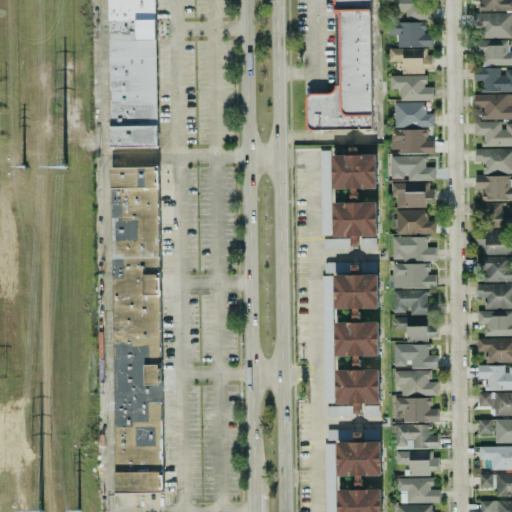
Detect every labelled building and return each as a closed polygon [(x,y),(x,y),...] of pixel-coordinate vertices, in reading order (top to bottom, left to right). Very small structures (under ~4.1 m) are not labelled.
[(157,146),(154,0),(107,0),(110,147),(157,146)] [(371,129),(369,0),(332,0),(333,13),(338,13),(339,93),(307,93),(308,130),(371,129)] [(424,0),(388,0),(388,17),(403,17),(403,19),(431,19),(431,5),(424,5),(424,0)] [(511,0),(472,0),(472,10),(511,9),(511,0)] [(472,13),(473,27),(479,27),(480,38),(511,37),(511,13),(472,13)] [(432,46),(431,33),(425,33),(425,21),(388,22),(389,35),(397,34),(397,47),(432,46)] [(480,65),(511,64),(511,51),(507,51),(507,39),(473,40),(473,53),(480,53),(480,65)] [(430,48),(388,48),(388,61),(401,61),(401,73),(423,73),(423,68),(429,68),(430,48)] [(482,91),(511,91),(511,69),(501,69),(501,67),(473,67),(473,80),(482,81),(482,91)] [(425,75),(389,75),(389,89),(399,89),(399,100),(432,100),(432,86),(425,86),(425,75)] [(511,93),(473,94),(474,107),(481,107),(481,119),(511,118),(511,93)] [(423,102),(393,102),(392,126),(432,127),(433,114),(422,114),(423,102)] [(511,145),(511,122),(502,123),(502,121),(474,121),(474,135),(481,135),(481,146),(511,145)] [(398,154),(433,153),(433,140),(426,141),(425,129),(389,130),(390,150),(398,149),(398,154)] [(511,148),(474,148),(474,161),(482,161),(482,173),(511,172),(511,148)] [(320,235),(330,235),(329,150),(319,150),(320,235)] [(425,155),(388,156),(388,178),(407,178),(407,180),(434,180),(433,167),(425,167),(425,155)] [(111,167),(114,493),(161,492),(158,167),(111,167)] [(482,200),(511,199),(511,175),(474,176),(475,189),(481,189),(482,200)] [(396,207),(425,207),(426,203),(432,203),(432,183),(391,183),(391,196),(396,196),(396,207)] [(376,236),(376,201),(332,202),(333,236),(350,236),(350,246),(359,246),(358,236),(376,236)] [(511,202),(476,204),(476,218),(484,217),(484,227),(511,226),(511,202)] [(434,221),(425,221),(425,209),(395,209),(395,234),(434,233),(434,221)] [(511,229),(484,230),(485,238),(478,238),(479,254),(511,253),(511,229)] [(427,236),(391,236),(392,261),(435,260),(435,247),(427,247),(427,236)] [(322,239),(323,248),(349,248),(349,238),(322,239)] [(511,281),(511,256),(476,256),(476,270),(484,270),(484,281),(511,281)] [(350,262),(324,262),(324,272),(350,272),(350,262)] [(389,263),(390,288),(435,287),(435,274),(429,274),(428,263),(389,263)] [(334,274),(334,308),(352,308),(352,322),(335,322),(335,356),(378,356),(378,321),(359,321),(359,308),(377,308),(377,274),(334,274)] [(322,402),(333,402),(331,275),(321,276),(322,402)] [(483,309),(511,308),(511,282),(476,284),(476,297),(483,297),(483,309)] [(408,312),(408,314),(428,314),(427,289),(392,290),(392,312),(408,312)] [(511,334),(511,310),(477,311),(477,324),(484,324),(484,336),(511,334)] [(406,341),(428,341),(428,337),(435,337),(435,317),(405,318),(406,341)] [(486,362),(511,361),(511,337),(476,338),(477,352),(485,351),(486,362)] [(393,367),(436,367),(436,355),(428,355),(428,344),(393,344),(393,367)] [(335,369),(336,405),(326,405),(326,415),(363,415),(363,403),(379,403),(378,369),(335,369)] [(394,370),(394,383),(401,383),(401,395),(437,395),(437,381),(430,381),(430,369),(394,370)] [(511,392),(478,392),(478,406),(491,406),(490,414),(511,414),(511,392)] [(437,421),(437,408),(431,408),(430,397),(394,397),(394,410),(402,410),(403,422),(437,421)] [(494,443),(511,442),(511,418),(494,419),(494,443)] [(479,434),(492,433),(492,419),(478,419),(479,434)] [(394,448),(438,449),(438,435),(428,435),(428,425),(395,424),(394,448)] [(326,439),(353,440),(353,429),(326,429),(326,439)] [(336,442),(337,476),(358,475),(358,476),(380,475),(379,441),(336,442)] [(334,511),(334,443),(323,444),(324,511),(334,511)] [(511,445),(479,446),(479,459),(491,459),(491,469),(511,468),(511,445)] [(408,475),(429,475),(429,470),(436,470),(435,451),(394,451),(394,464),(407,464),(408,475)] [(495,496),(511,495),(511,472),(479,473),(479,488),(495,487),(495,496)] [(397,478),(397,503),(439,502),(438,489),(432,489),(432,477),(397,478)] [(380,511),(380,489),(337,490),(337,511),(380,511)] [(511,511),(511,499),(479,501),(479,511),(511,511)]
